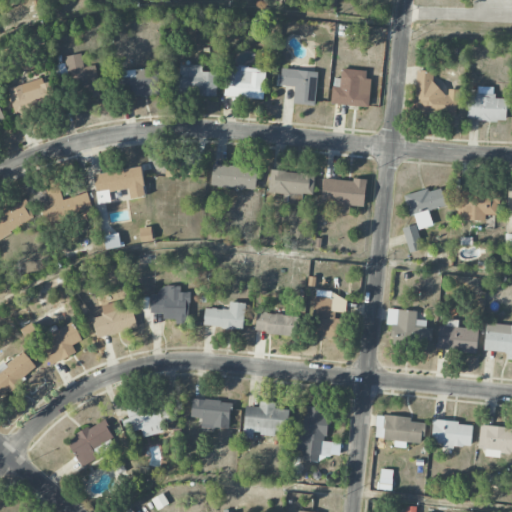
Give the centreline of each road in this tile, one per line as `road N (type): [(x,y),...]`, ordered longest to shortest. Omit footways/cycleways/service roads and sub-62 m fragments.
road 1 (residential): [(511,393),(198,360),(148,363),(71,395),(0,464)]
road 2 (residential): [(511,157),(188,127),(104,136),(0,170)]
road 3 (residential): [(354,511),(406,0)]
